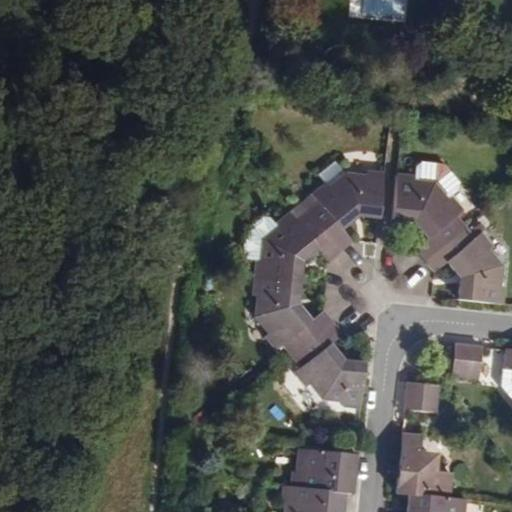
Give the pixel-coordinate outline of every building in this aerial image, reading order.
[(425,260),(465,226),(455,214),(461,209),(450,196),(455,192),(455,184),(440,167),(419,165),(411,170),(411,176),(395,174),(390,219),(412,221),(425,238),(414,248),(425,260)] [(304,209),(337,251),(349,241),(338,228),(355,214),(377,218),(382,173),(363,171),(363,176),(342,173),(326,187),(323,183),(309,194),(314,201),(304,209)] [(250,279),(294,284),(296,262),(313,248),(323,261),(337,251),(304,209),(292,219),(287,212),(272,224),(268,219),(260,218),(240,233),(238,253),(245,261),(252,261),(250,279)] [(465,226),(425,260),(434,271),(446,260),(460,277),(458,298),(502,302),(504,284),(500,284),(502,265),(487,247),(491,243),(480,231),(474,236),(465,226)] [(279,344),(288,355),(327,323),(319,312),(306,321),(291,304),(294,284),(250,279),(248,297),(252,297),(250,317),(265,333),(261,337),(272,350),(279,344)] [(337,335),(327,323),(288,355),(297,367),(291,372),(302,385),(306,383),(319,399),(340,402),(340,406),(358,408),(363,364),(340,361),(327,345),(337,335)] [(479,345),(452,342),(449,371),(476,374),(479,345)] [(511,348),(506,348),(504,368),(501,368),(500,384),(511,396),(511,348)] [(434,383),(406,381),(403,408),(432,411),(434,383)] [(407,493),(444,497),(447,471),(435,470),(436,458),(431,452),(418,450),(420,434),(401,433),(394,492),(407,493)] [(288,488),(340,493),(349,494),(353,456),(296,450),(294,473),(289,473),(288,488)] [(282,511),(338,511),(340,493),(288,488),(280,487),(279,502),(283,502),(282,511)] [(444,497),(407,493),(404,511),(460,511),(462,499),(444,497)]
